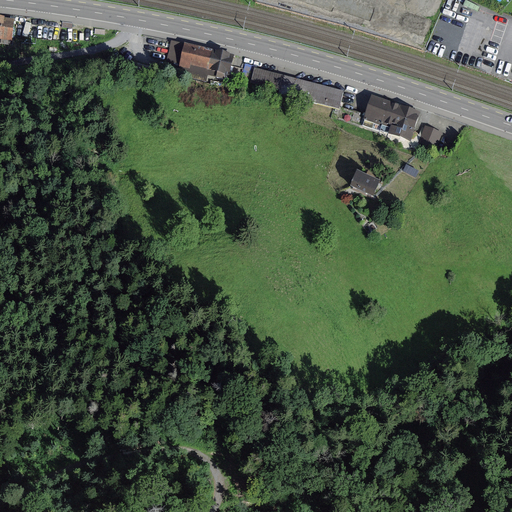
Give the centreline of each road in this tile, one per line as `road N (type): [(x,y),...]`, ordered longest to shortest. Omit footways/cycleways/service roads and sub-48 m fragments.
road 1 (primary): [(511,126),(254,45),(0,0)]
road 2 (track): [(0,499),(62,467),(140,448),(196,448),(218,470),(213,511)]
road 3 (track): [(135,20),(127,37),(103,48),(0,67)]
